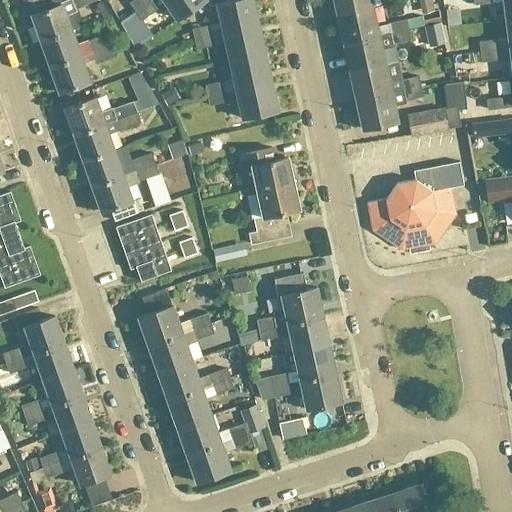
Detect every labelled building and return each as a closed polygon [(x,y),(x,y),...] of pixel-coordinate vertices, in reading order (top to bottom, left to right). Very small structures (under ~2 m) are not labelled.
[(61,6),(61,7),(56,9),(41,14),(32,17),(41,44),(70,33),(65,18),(77,13),(76,11),(95,2),(93,0),(73,0),(69,2),(67,3),(61,6)] [(35,0),(41,14),(56,9),(51,0),(35,0)] [(51,0),(56,9),(61,7),(61,6),(67,3),(65,0),(51,0)] [(134,0),(128,4),(134,14),(154,0),(134,0)] [(154,0),(134,14),(140,22),(166,5),(177,21),(205,1),(204,0),(154,0)] [(223,35),(257,27),(250,0),(243,0),(217,6),(223,35)] [(372,10),(369,0),(333,0),(337,17),(372,10)] [(511,0),(491,0),(492,5),(502,3),(505,22),(511,21),(511,0)] [(372,10),(337,17),(344,46),(407,32),(404,22),(388,26),(387,25),(376,27),(372,10)] [(140,22),(134,14),(120,23),(133,49),(152,37),(142,21),(140,22)] [(407,31),(424,28),(422,19),(405,22),(407,31)] [(154,39),(159,48),(184,32),(179,24),(154,39)] [(429,49),(444,45),(440,25),(424,29),(429,49)] [(193,40),(211,37),(208,26),(191,30),(193,40)] [(257,27),(223,35),(230,63),(263,56),(257,27)] [(409,41),(407,32),(344,46),(350,74),(385,66),(381,51),(393,49),(392,44),(409,41)] [(79,59),(70,33),(41,44),(50,70),(79,59)] [(108,36),(86,43),(90,54),(112,46),(108,36)] [(211,37),(193,40),(195,50),(213,46),(211,37)] [(479,54),(498,51),(497,41),(478,43),(479,54)] [(115,57),(112,46),(90,54),(93,65),(115,57)] [(480,64),(499,62),(498,51),(479,54),(480,64)] [(263,56),(230,63),(236,91),(270,84),(263,56)] [(88,86),(79,59),(50,70),(59,96),(88,86)] [(391,94),(385,66),(350,74),(356,102),(391,94)] [(34,115),(57,103),(42,74),(19,87),(34,115)] [(403,92),(420,88),(418,78),(400,82),(403,92)] [(206,97),(224,93),(222,83),(203,87),(206,97)] [(270,84),(236,91),(242,120),(276,113),(270,84)] [(363,131),(397,123),(394,108),(403,106),(405,101),(422,98),(420,88),(403,92),(391,94),(356,102),(363,131)] [(224,93),(206,97),(208,107),(226,103),(224,93)] [(511,98),(485,102),(486,112),(511,108),(511,98)] [(104,127),(115,123),(136,115),(132,105),(111,112),(100,116),(94,101),(65,111),(74,138),(104,127)] [(161,105),(140,109),(142,121),(163,117),(161,105)] [(408,117),(411,137),(460,128),(457,108),(443,111),(408,117)] [(140,126),(136,115),(115,123),(119,134),(140,126)] [(501,135),(500,123),(470,127),(471,138),(501,135)] [(83,163),(113,153),(104,127),(74,138),(83,163)] [(259,193),(293,185),(287,159),(274,162),(271,149),(240,156),(243,169),(253,167),(259,193)] [(83,163),(92,189),(122,178),(113,153),(83,163)] [(128,162),(132,173),(154,165),(150,155),(128,162)] [(431,191),(450,188),(462,186),(458,163),(413,171),(415,180),(431,191)] [(154,165),(132,173),(136,184),(158,176),(154,165)] [(122,178),(92,189),(101,215),(109,212),(131,204),(122,178)] [(511,179),(485,182),(488,202),(511,199),(511,179)] [(436,244),(456,215),(450,188),(431,191),(415,180),(396,184),(385,199),(366,203),(372,230),(401,250),(409,249),(410,254),(429,250),(429,246),(436,244)] [(254,220),(257,234),(249,235),(251,246),(268,242),(266,232),(288,227),(285,214),(299,211),(293,185),(259,193),(264,218),(254,220)] [(20,204),(38,203),(37,191),(19,192),(20,204)] [(10,193),(0,196),(0,213),(15,208),(10,193)] [(249,194),(252,218),(261,217),(258,193),(249,194)] [(135,215),(131,204),(109,212),(113,223),(135,215)] [(0,228),(20,221),(15,208),(0,213),(0,228)] [(181,212),(168,217),(171,225),(185,220),(182,212),(181,212)] [(120,243),(156,231),(150,216),(115,229),(120,243)] [(185,220),(171,225),(174,232),(187,228),(185,220)] [(0,228),(0,243),(19,237),(14,224),(20,222),(20,221),(0,228)] [(120,243),(125,257),(160,244),(156,231),(120,243)] [(19,237),(0,243),(0,259),(30,248),(24,250),(19,237)] [(191,239),(178,244),(181,252),(194,247),(191,239)] [(165,258),(160,244),(125,257),(130,270),(165,258)] [(246,245),(215,252),(217,263),(249,256),(246,245)] [(194,247),(181,252),(184,259),(197,255),(194,247)] [(0,259),(0,274),(35,262),(30,248),(0,259)] [(165,258),(130,270),(130,271),(136,269),(140,282),(156,277),(170,272),(170,271),(168,265),(165,258)] [(35,262),(0,274),(0,277),(4,289),(40,276),(35,262)] [(276,328),(287,325),(321,318),(314,289),(305,291),(301,275),(272,281),(276,299),(280,298),(284,313),(272,315),(272,318),(255,322),(258,332),(276,328)] [(34,292),(26,294),(30,306),(38,303),(34,292)] [(26,294),(19,297),(23,308),(30,306),(26,294)] [(19,297),(11,300),(15,311),(23,308),(19,297)] [(0,303),(0,316),(15,311),(11,300),(0,303)] [(137,319),(147,347),(181,335),(171,307),(137,319)] [(22,360),(34,356),(64,345),(55,318),(43,323),(38,310),(16,318),(20,331),(24,329),(30,346),(19,350),(2,356),(5,365),(22,360)] [(188,321),(191,331),(209,325),(206,315),(188,321)] [(321,318),(287,325),(293,353),(327,346),(321,318)] [(209,325),(191,331),(195,341),(213,335),(209,325)] [(260,342),(278,338),(276,328),(258,332),(260,342)] [(157,374),(190,362),(181,335),(147,347),(157,374)] [(43,382),(73,371),(64,345),(34,356),(43,382)] [(327,346),(293,353),(299,381),(333,374),(327,346)] [(22,360),(5,365),(9,375),(25,369),(22,360)] [(157,374),(166,401),(200,389),(190,362),(157,374)] [(207,376),(211,386),(228,379),(225,369),(207,376)] [(52,408),(83,397),(73,371),(43,382),(52,408)] [(333,374),(299,381),(305,410),(339,402),(333,374)] [(270,388),(288,384),(286,375),(269,379),(254,382),(261,401),(273,398),(270,388)] [(228,379),(211,386),(214,396),(232,389),(228,379)] [(273,398),(290,395),(288,384),(270,388),(273,398)] [(175,428),(209,416),(200,389),(166,401),(175,428)] [(83,397),(52,408),(61,434),(92,423),(83,397)] [(24,417),(41,411),(38,401),(21,407),(24,417)] [(241,412),(248,434),(263,429),(255,407),(241,412)] [(41,411),(24,417),(27,427),(45,421),(41,411)] [(175,428),(185,455),(219,443),(209,416),(175,428)] [(287,438),(305,435),(303,421),(284,424),(287,438)] [(61,434),(70,460),(101,449),(92,423),(61,434)] [(226,430),(230,440),(248,434),(244,424),(226,430)] [(248,434),(230,440),(233,450),(251,444),(248,434)] [(219,443),(185,455),(195,483),(229,472),(219,443)] [(70,460),(80,486),(110,475),(101,449),(70,460)] [(41,469),(59,464),(56,454),(38,460),(41,469)] [(59,464),(41,469),(44,479),(62,474),(59,464)] [(390,495),(396,511),(425,511),(417,486),(390,495)] [(55,489),(44,489),(45,510),(57,509),(55,489)] [(0,501),(0,511),(4,511),(21,503),(16,493),(0,501)] [(396,511),(390,495),(364,503),(367,511),(396,511)] [(4,511),(25,511),(21,503),(4,511)] [(338,511),(367,511),(364,503),(338,511)]
